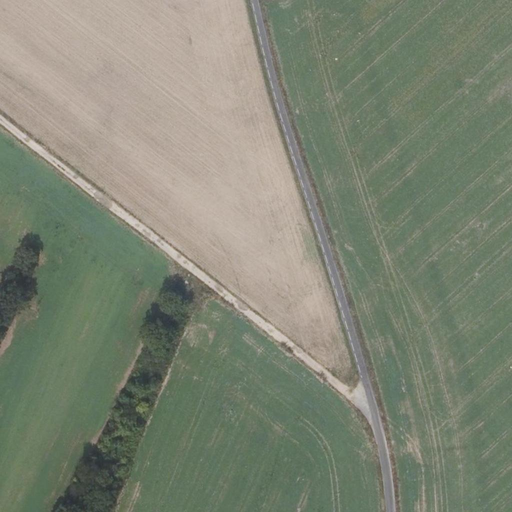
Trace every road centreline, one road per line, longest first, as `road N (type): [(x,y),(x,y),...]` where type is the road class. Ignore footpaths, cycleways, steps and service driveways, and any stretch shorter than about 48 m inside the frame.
road 1 (unclassified): [(256,0),(277,95),(375,412),(391,511)]
road 2 (track): [(0,117),(375,412)]
